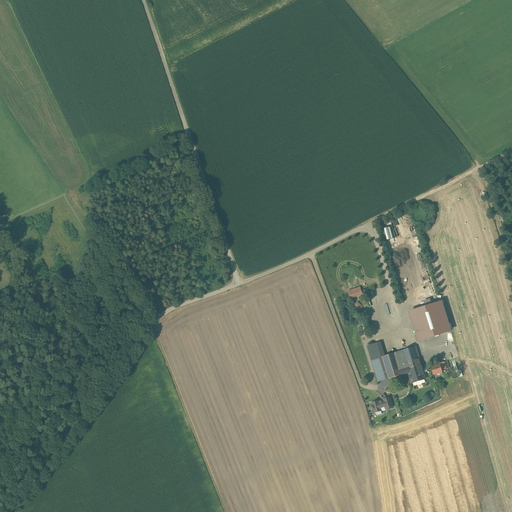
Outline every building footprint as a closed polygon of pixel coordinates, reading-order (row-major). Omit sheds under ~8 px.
[(359,287),(346,290),(348,298),(361,295),(359,287)] [(443,302),(410,313),(419,342),(453,331),(443,302)] [(408,373),(401,351),(384,356),(380,342),(367,346),(378,382),(408,373)] [(426,379),(417,346),(401,351),(408,373),(411,383),(426,379)] [(432,366),(434,374),(443,372),(440,364),(432,366)] [(370,403),(373,413),(393,408),(390,397),(382,399),(383,400),(379,401),(379,400),(370,403)]
